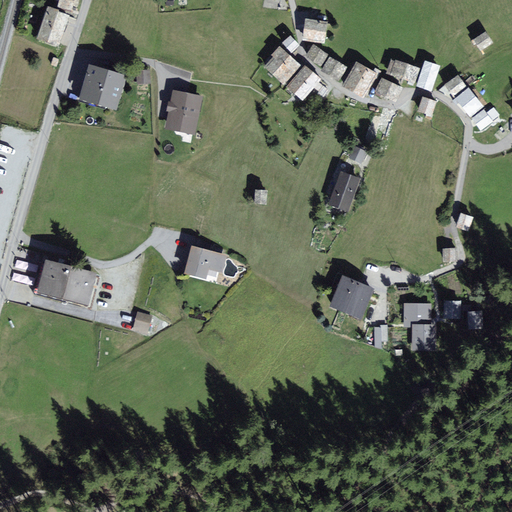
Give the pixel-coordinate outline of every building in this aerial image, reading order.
[(59,0),(57,6),(70,10),(73,0),(59,0)] [(68,16),(48,9),(37,38),(57,46),(68,16)] [(326,21),(305,19),(302,41),(323,43),(326,21)] [(298,46),(291,37),(284,43),(291,51),(298,46)] [(473,48),(478,55),(488,48),(482,41),(473,48)] [(326,54),(313,46),(307,56),(319,64),(326,54)] [(283,83),(299,65),(280,49),(265,68),(283,83)] [(346,67),(330,57),(322,69),(338,79),(346,67)] [(419,71),(392,61),(386,76),(413,86),(419,71)] [(375,74),(357,63),(344,84),(362,95),(375,74)] [(125,76),(89,64),(77,100),(113,112),(125,76)] [(437,68),(424,64),(416,87),(429,92),(437,68)] [(320,80),(305,66),(287,86),(302,99),(320,80)] [(149,69),(136,70),(137,84),(150,83),(149,69)] [(453,96),(464,87),(456,77),(445,86),(453,96)] [(402,91),(380,80),(374,94),(395,104),(402,91)] [(470,117),(479,107),(464,92),(455,102),(470,117)] [(171,93),(161,132),(190,139),(199,100),(171,93)] [(433,104),(421,100),(417,113),(429,117),(433,104)] [(490,120),(483,110),(472,118),(479,128),(490,120)] [(354,146),(349,157),(361,163),(366,152),(354,146)] [(345,213),(356,182),(340,176),(328,206),(345,213)] [(264,193),(252,192),(252,207),(263,208),(264,193)] [(473,222),(460,219),(456,231),(469,235),(473,222)] [(187,245),(177,273),(203,282),(206,274),(215,278),(223,257),(187,245)] [(456,248),(443,249),(443,262),(456,261),(456,248)] [(96,274),(43,262),(35,294),(88,307),(96,274)] [(324,309),(356,323),(371,290),(339,275),(324,309)] [(461,300),(444,300),(444,318),(461,318),(461,300)] [(408,329),(408,351),(432,351),(432,323),(425,323),(425,304),(402,304),(402,329),(408,329)] [(482,311),(467,312),(468,330),(483,329),(482,311)] [(149,320),(135,317),(131,331),(145,335),(149,320)] [(387,327),(374,327),(375,346),(388,346),(387,327)]
